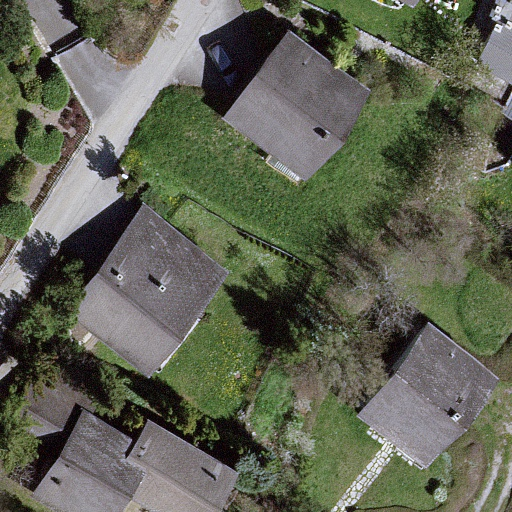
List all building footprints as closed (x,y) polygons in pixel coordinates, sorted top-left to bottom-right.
[(511,87),(511,3),(470,46),(511,87)] [(269,37),(213,121),(290,184),(350,95),(269,37)] [(137,213),(57,310),(135,375),(215,277),(137,213)] [(339,413),(410,466),(479,374),(410,321),(339,413)] [(22,499),(44,511),(108,511),(115,501),(133,511),(196,511),(217,473),(130,420),(120,437),(75,412),(22,499)]
